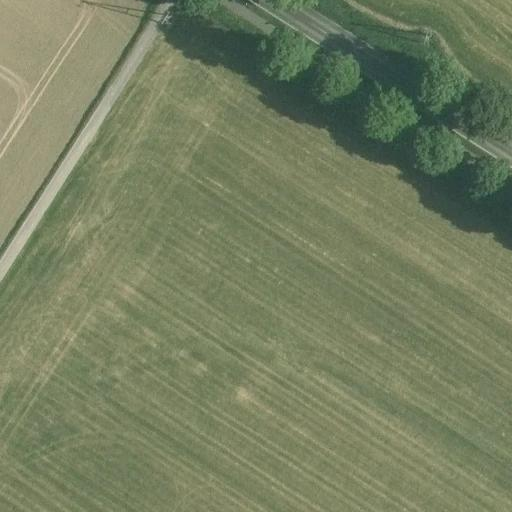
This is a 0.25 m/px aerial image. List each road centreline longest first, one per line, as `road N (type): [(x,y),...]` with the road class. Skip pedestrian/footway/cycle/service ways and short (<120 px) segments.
road 1 (unclassified): [(0,274),(173,0)]
road 2 (secondary): [(511,154),(269,0)]
